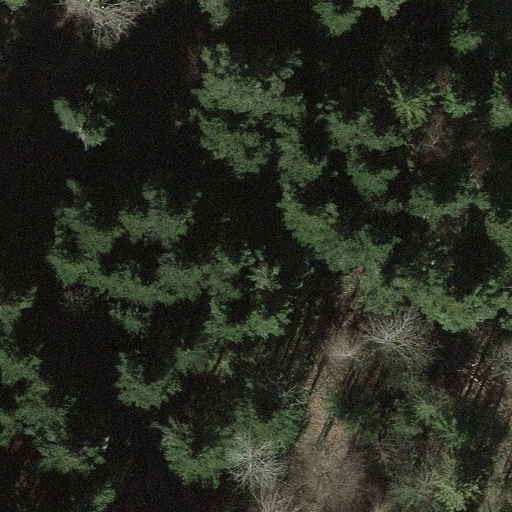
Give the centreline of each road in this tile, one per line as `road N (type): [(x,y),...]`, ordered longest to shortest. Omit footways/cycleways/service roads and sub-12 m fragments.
road 1 (track): [(511,74),(349,47),(226,36),(117,38),(46,61),(9,100),(0,134)]
road 2 (track): [(0,158),(12,212),(92,368),(183,511)]
